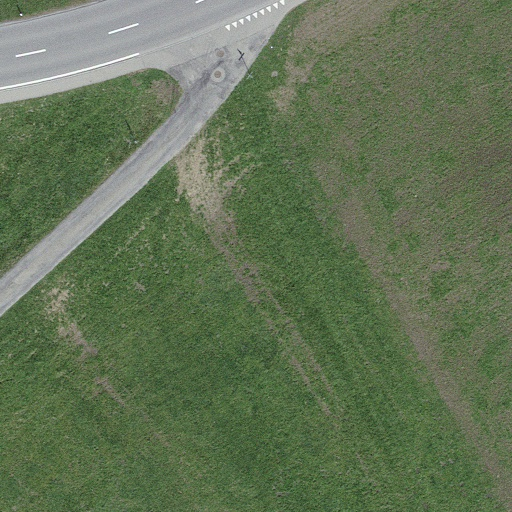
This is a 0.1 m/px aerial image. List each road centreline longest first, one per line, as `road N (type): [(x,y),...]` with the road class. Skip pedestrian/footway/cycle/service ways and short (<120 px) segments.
road 1 (track): [(221,0),(237,43),(204,112),(0,303)]
road 2 (tertiary): [(0,57),(116,35),(206,0)]
